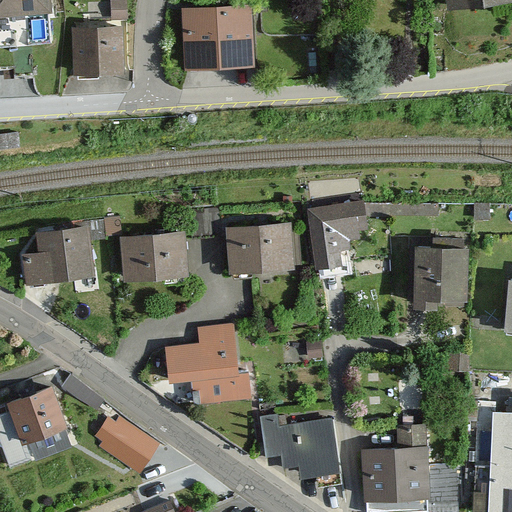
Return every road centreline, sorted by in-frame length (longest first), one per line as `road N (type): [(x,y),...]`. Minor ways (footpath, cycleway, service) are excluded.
road 1 (residential): [(0,111),(432,88),(511,71)]
road 2 (tertiary): [(290,511),(108,385)]
road 3 (residential): [(108,385),(137,340),(211,304),(203,245)]
road 4 (tertiary): [(108,385),(0,313)]
